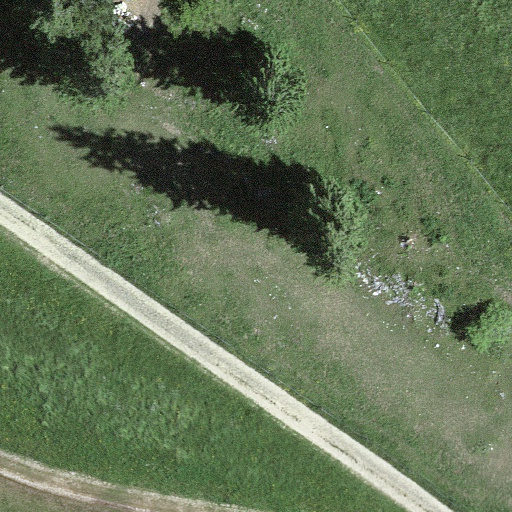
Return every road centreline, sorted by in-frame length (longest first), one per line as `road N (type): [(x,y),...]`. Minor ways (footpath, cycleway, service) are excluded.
road 1 (track): [(0,214),(423,511)]
road 2 (track): [(0,459),(166,511)]
